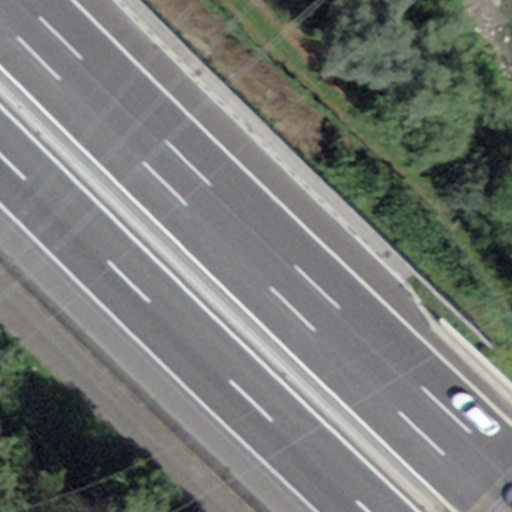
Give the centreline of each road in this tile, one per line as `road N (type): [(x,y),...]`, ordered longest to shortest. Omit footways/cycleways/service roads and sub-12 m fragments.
road 1 (motorway): [(492,511),(246,274),(0,16)]
road 2 (motorway): [(0,156),(365,511)]
road 3 (unclassified): [(0,299),(216,511)]
